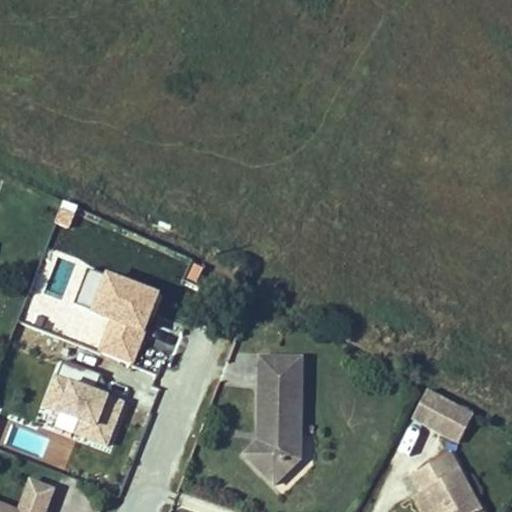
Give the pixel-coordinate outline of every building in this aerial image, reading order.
[(135,363),(161,288),(88,263),(74,304),(109,316),(97,350),(135,363)] [(196,283),(203,269),(195,265),(188,279),(196,283)] [(265,444),(249,460),(275,485),(301,460),(302,359),(260,358),(259,425),(266,426),(265,444)] [(108,451),(129,391),(56,366),(36,426),(108,451)] [(428,391),(413,419),(459,444),(474,416),(428,391)] [(265,444),(266,426),(259,425),(259,442),(245,455),(249,460),(265,444)] [(481,511),(449,454),(411,475),(420,492),(425,490),(437,511),(481,511)] [(48,507),(54,491),(31,482),(25,498),(48,507)] [(420,492),(415,495),(423,511),(437,511),(425,490),(420,492)] [(46,511),(48,507),(25,498),(19,511),(46,511)]
